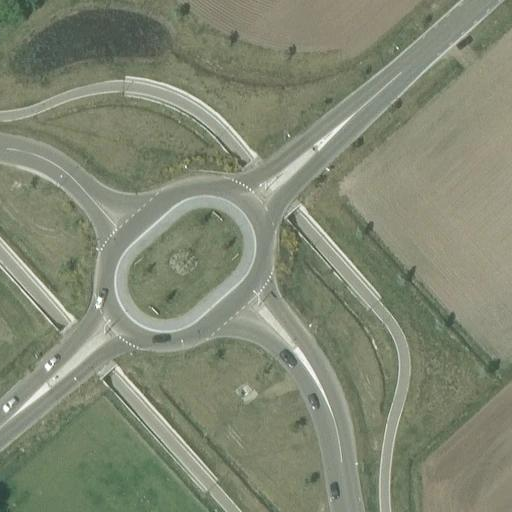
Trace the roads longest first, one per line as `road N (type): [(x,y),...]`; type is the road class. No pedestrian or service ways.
road 1 (secondary): [(359,108),(482,0)]
road 2 (tertiary): [(125,237),(57,166),(0,147)]
road 3 (tertiary): [(348,511),(327,404),(306,367)]
road 4 (secondary): [(262,215),(316,166),(359,108)]
road 5 (secondary): [(359,108),(241,191)]
road 6 (secondary): [(241,191),(194,185),(125,237)]
road 7 (secondary): [(105,311),(25,405)]
road 8 (secondary): [(25,405),(128,337)]
